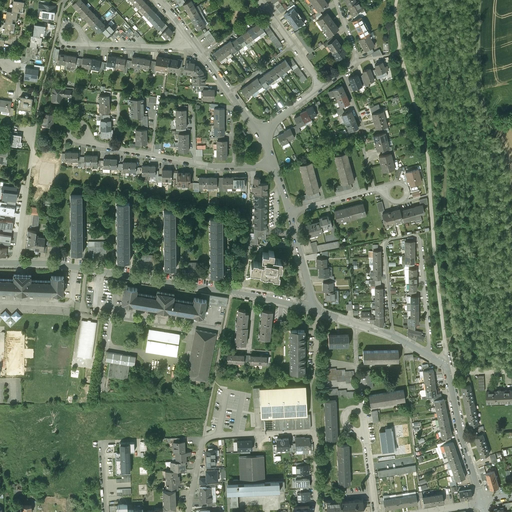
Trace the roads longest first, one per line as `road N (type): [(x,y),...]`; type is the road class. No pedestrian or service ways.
road 1 (track): [(444,364),(427,158),(399,52),(397,0)]
road 2 (residential): [(310,308),(16,263)]
road 3 (residential): [(430,356),(416,236),(384,245),(390,334)]
road 4 (residential): [(272,165),(214,165),(89,141)]
road 5 (track): [(511,167),(484,86),(485,0)]
road 6 (residential): [(16,263),(34,129),(24,127)]
road 7 (residential): [(481,501),(449,373)]
road 8 (residential): [(188,511),(203,440),(257,434)]
